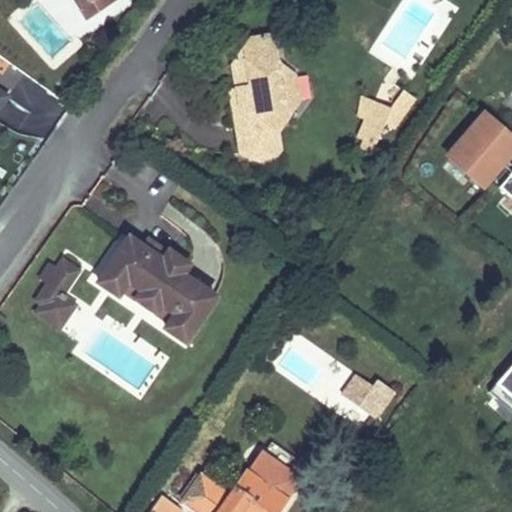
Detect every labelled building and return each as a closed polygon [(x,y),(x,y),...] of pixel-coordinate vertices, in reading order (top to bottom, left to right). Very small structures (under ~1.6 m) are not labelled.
[(73,0),(80,10),(94,0),(73,0)] [(94,0),(80,10),(87,20),(117,0),(94,0)] [(238,151),(267,162),(277,147),(274,129),(284,116),(280,91),(292,74),(275,62),(270,33),(248,36),(241,47),(247,83),(233,86),(236,102),(230,110),(238,151)] [(230,63),(233,86),(247,83),(241,47),(230,63)] [(296,99),(292,74),(280,91),(284,116),(296,99)] [(227,87),(230,110),(236,102),(233,86),(227,87)] [(381,121),(389,127),(410,96),(400,89),(387,106),(380,121),(381,121)] [(355,136),(361,139),(356,151),(366,155),(381,121),(380,121),(387,106),(359,96),(357,116),(363,119),(355,136)] [(511,139),(484,115),(448,157),(482,186),(511,151),(511,139)] [(511,199),(511,171),(498,187),(511,199)] [(123,238),(93,283),(113,296),(117,290),(164,322),(159,328),(179,342),(209,298),(176,275),(182,265),(163,252),(162,254),(153,266),(142,259),(145,254),(138,249),(123,238)] [(153,266),(162,254),(143,241),(138,249),(145,254),(142,259),(153,266)] [(55,296),(72,271),(58,261),(53,269),(42,285),(41,287),(55,296)] [(42,285),(53,269),(44,263),(34,279),(42,285)] [(55,296),(41,287),(31,300),(37,304),(31,313),(54,327),(69,306),(55,296)] [(511,365),(495,385),(511,399),(511,365)] [(358,407),(373,386),(356,375),(342,396),(358,407)] [(377,380),(373,386),(358,407),(375,419),(394,391),(377,380)] [(249,487),(279,507),(292,488),(263,467),(249,487)] [(236,479),(213,511),(275,511),(279,507),(249,487),(236,479)]
